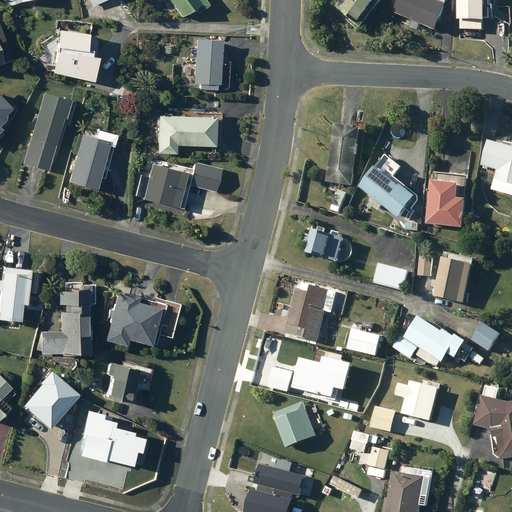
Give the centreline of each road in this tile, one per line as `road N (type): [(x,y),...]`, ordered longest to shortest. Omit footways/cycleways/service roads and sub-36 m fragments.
road 1 (residential): [(245,273),(0,209)]
road 2 (residential): [(184,511),(245,273)]
road 3 (residential): [(283,71),(511,89)]
road 4 (residential): [(245,273),(283,71)]
